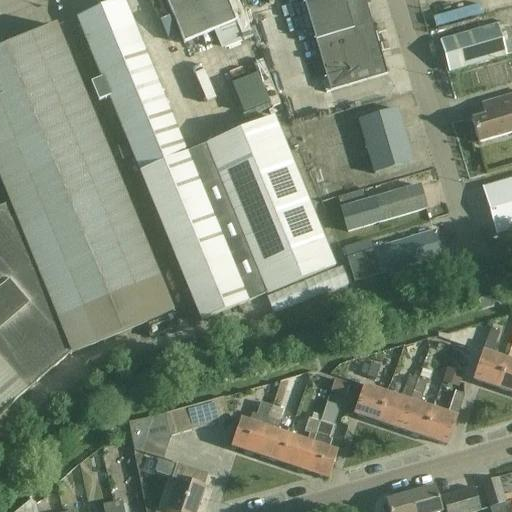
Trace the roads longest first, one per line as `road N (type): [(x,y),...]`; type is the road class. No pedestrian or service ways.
road 1 (unclassified): [(468,244),(396,0)]
road 2 (residential): [(357,494),(511,447)]
